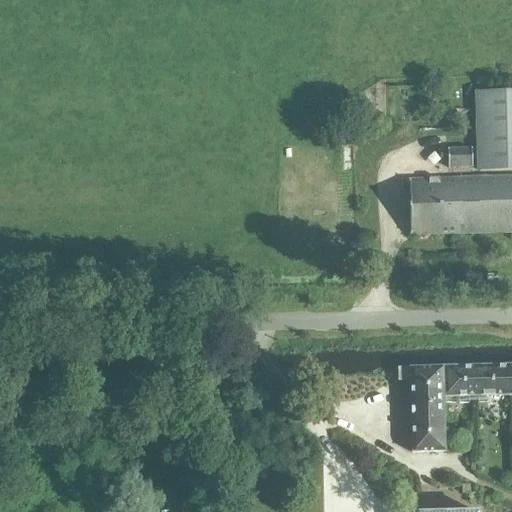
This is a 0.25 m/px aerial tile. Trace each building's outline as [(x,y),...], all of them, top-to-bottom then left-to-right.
[(511,92),(480,93),(481,172),(511,171),(511,92)] [(451,169),(474,168),(473,152),(450,153),(451,169)] [(413,237),(511,233),(511,179),(411,183),(413,237)] [(446,399),(511,397),(511,367),(445,370),(446,399)] [(448,454),(446,399),(445,370),(400,371),(400,381),(414,381),(416,454),(448,454)]
